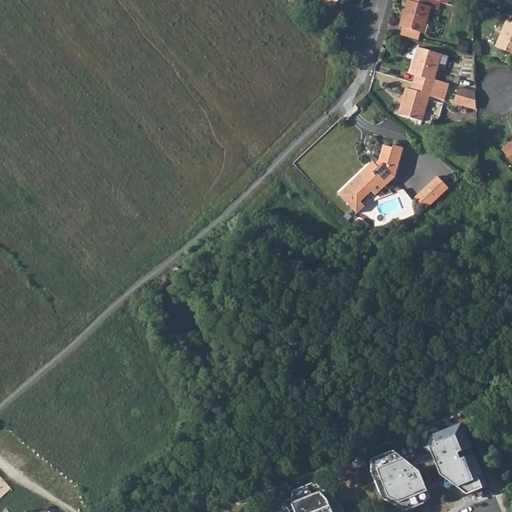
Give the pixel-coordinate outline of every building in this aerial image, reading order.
[(402,28),(420,33),(421,34),(423,34),(430,36),(434,22),(427,20),(430,7),(438,10),(440,2),(431,0),(410,0),(410,2),(407,1),(400,27),(402,28)] [(511,16),(510,15),(508,20),(506,20),(495,47),(511,54),(511,16)] [(400,35),(418,40),(420,33),(402,28),(400,35)] [(458,50),(466,53),(468,45),(460,42),(458,50)] [(414,83),(446,93),(448,85),(434,80),(439,64),(437,64),(439,54),(418,48),(411,75),(416,76),(414,83)] [(414,83),(412,91),(407,89),(399,116),(420,122),(423,112),(425,113),(430,97),(444,101),(446,93),(414,83)] [(456,95),(475,101),(475,93),(458,88),(456,95)] [(456,95),(454,103),(475,110),(475,101),(456,95)] [(511,140),(501,150),(511,163),(511,140)] [(356,178),(339,195),(357,214),(365,206),(360,201),(380,181),(386,186),(395,177),(403,148),(394,146),(393,148),(384,145),(379,161),(376,164),(373,162),(360,174),(365,180),(362,184),(356,178)] [(441,176),(418,197),(429,209),(452,188),(441,176)] [(462,422),(432,435),(432,447),(442,474),(447,477),(448,475),(455,480),(454,482),(468,493),(488,485),(462,422)] [(394,450),(372,459),(373,471),(383,497),(406,510),(424,503),(426,497),(430,495),(421,471),(394,450)] [(294,504),(297,511),(344,511),(341,503),(315,482),(296,490),(301,501),(294,504)]
